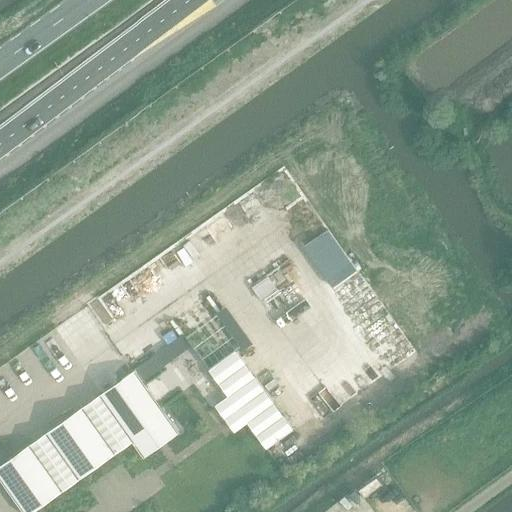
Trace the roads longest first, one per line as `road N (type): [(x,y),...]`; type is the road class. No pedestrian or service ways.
road 1 (primary): [(90,76),(235,0)]
road 2 (primary): [(90,76),(199,0)]
road 3 (primary): [(90,76),(191,0)]
